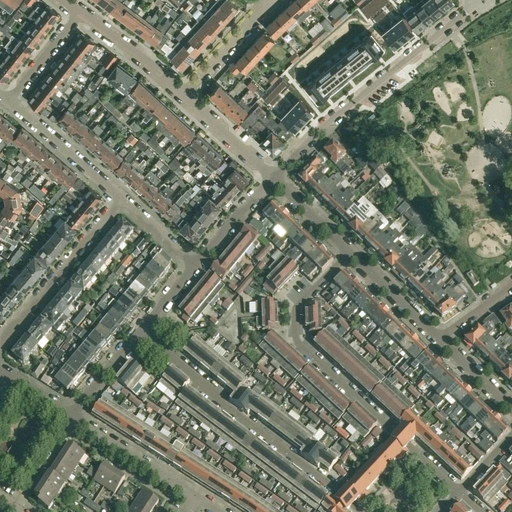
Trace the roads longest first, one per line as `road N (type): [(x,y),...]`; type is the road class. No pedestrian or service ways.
road 1 (residential): [(460,493),(295,341),(296,306),(348,252)]
road 2 (residential): [(140,332),(360,511)]
road 3 (residential): [(273,177),(319,128),(475,5)]
road 4 (residential): [(0,344),(121,198)]
road 5 (residential): [(121,198),(8,101)]
road 6 (residential): [(195,497),(71,416)]
road 7 (residential): [(183,95),(80,12)]
road 8 (residential): [(438,338),(348,252)]
road 9 (residential): [(183,95),(266,5)]
road 10 (residential): [(273,177),(183,95)]
